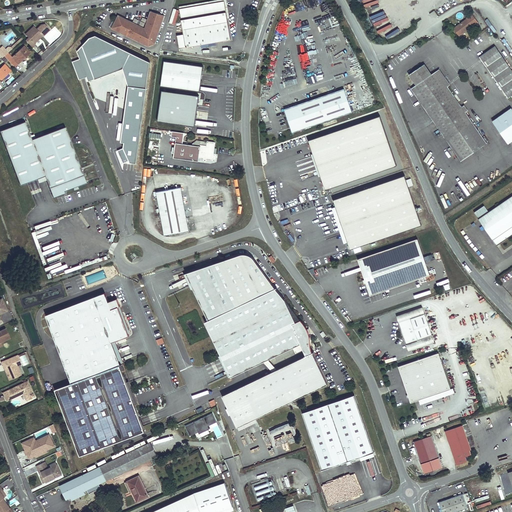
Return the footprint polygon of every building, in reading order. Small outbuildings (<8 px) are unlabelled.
[(223,1),(178,9),(183,35),(185,48),(230,39),(223,1)] [(118,15),(111,29),(127,37),(142,43),(149,47),(155,44),(164,16),(150,11),(144,29),(133,24),(118,15)] [(475,16),(462,27),(466,32),(472,27),(474,29),(481,23),(482,24),(487,20),(480,11),(475,16)] [(29,37),(25,41),(32,47),(35,43),(34,42),(43,35),(50,29),(46,24),(42,25),(37,30),(33,26),(26,34),(29,37)] [(137,164),(148,63),(95,37),(94,35),(88,37),(83,47),(76,49),(76,52),(78,59),(72,60),(78,81),(88,78),(92,95),(94,78),(96,79),(114,74),(115,74),(122,72),(124,73),(127,85),(121,144),(123,145),(123,149),(119,150),(122,164),(127,162),(130,164),(137,164)] [(183,35),(176,36),(179,49),(185,48),(183,35)] [(17,39),(6,50),(8,52),(19,41),(17,39)] [(2,46),(0,47),(0,53),(3,57),(8,52),(2,46)] [(30,52),(24,46),(12,58),(16,61),(20,57),(22,60),(30,52)] [(511,69),(495,46),(479,57),(508,98),(511,96),(511,95),(511,69)] [(7,54),(1,60),(6,64),(11,58),(7,54)] [(199,92),(202,66),(163,61),(160,87),(199,92)] [(358,61),(352,63),(359,81),(365,78),(358,61)] [(11,71),(4,64),(0,68),(0,78),(1,79),(11,71)] [(430,75),(432,74),(425,64),(423,65),(430,75)] [(423,65),(410,74),(417,84),(416,85),(411,89),(461,161),(487,143),(465,112),(462,107),(448,86),(440,76),(432,74),(430,75),(423,65)] [(440,76),(448,86),(450,85),(439,69),(432,74),(440,76)] [(416,85),(417,84),(410,74),(409,75),(416,85)] [(343,88),(284,109),(292,132),(351,112),(343,88)] [(158,123),(194,127),(198,97),(162,92),(158,123)] [(508,144),(511,140),(511,108),(492,121),(508,144)] [(396,165),(379,116),(308,140),(325,189),(396,165)] [(25,121),(0,130),(0,132),(20,185),(45,176),(53,198),(65,193),(64,191),(86,182),(65,127),(35,138),(34,134),(30,136),(25,121)] [(215,142),(207,141),(207,142),(206,145),(200,145),(199,146),(191,145),(175,143),(173,158),(198,161),(198,158),(202,159),(204,161),(207,160),(212,160),(213,159),(213,154),(215,142)] [(421,224),(403,175),(332,199),(349,249),(421,224)] [(180,187),(152,192),(153,196),(155,196),(163,235),(188,231),(180,187)] [(511,234),(511,196),(479,219),(497,245),(511,234)] [(429,274),(417,238),(357,259),(364,279),(365,282),(370,295),(429,274)] [(328,384),(313,352),(310,348),(309,343),(308,340),(307,336),(306,333),(306,330),(305,327),(304,325),(302,321),(301,319),(296,322),(285,299),(256,262),(254,260),(253,258),(252,257),(250,256),(249,255),(248,254),(246,254),(244,254),(243,254),(242,254),(241,254),(240,254),(186,273),(208,320),(204,321),(231,377),(261,363),(263,361),(302,343),(307,355),(270,372),(268,373),(222,395),(237,427),(256,418),(328,384)] [(72,383),(55,389),(81,456),(145,431),(122,371),(126,369),(124,363),(121,364),(112,342),(130,335),(118,307),(120,306),(117,298),(108,302),(105,292),(46,315),(72,383)] [(399,314),(401,321),(425,313),(422,306),(399,314)] [(432,334),(425,313),(401,321),(403,328),(401,329),(403,336),(406,335),(408,343),(432,334)] [(0,331),(0,342),(1,342),(10,338),(6,329),(0,331)] [(434,341),(432,334),(408,343),(411,349),(434,341)] [(438,352),(398,366),(411,402),(451,388),(438,352)] [(7,360),(2,362),(4,367),(4,368),(5,368),(6,368),(7,370),(5,371),(7,376),(10,375),(12,379),(18,377),(19,374),(17,370),(18,366),(21,365),(20,362),(21,361),(18,355),(11,358),(10,360),(8,361),(7,360)] [(268,373),(270,372),(263,361),(261,363),(268,373)] [(28,381),(9,390),(13,398),(24,393),(27,400),(35,397),(28,381)] [(354,394),(302,412),(322,469),(360,456),(373,452),(374,451),(354,394)] [(213,414),(185,425),(189,437),(218,426),(213,414)] [(463,424),(446,430),(457,464),(468,460),(466,456),(472,454),(470,449),(471,449),(463,424)] [(213,428),(216,438),(221,436),(218,426),(213,428)] [(37,440),(35,437),(31,439),(34,446),(39,443),(39,442),(48,438),(48,439),(52,437),(50,434),(37,440)] [(434,435),(416,441),(427,472),(431,470),(433,476),(443,473),(441,467),(444,466),(434,435)] [(44,453),(48,451),(47,450),(56,446),(52,437),(48,439),(48,438),(39,442),(39,443),(34,446),(31,439),(25,442),(30,453),(28,454),(30,458),(36,455),(35,454),(43,450),(44,453)] [(157,457),(151,442),(99,467),(105,481),(107,481),(149,460),(157,457)] [(44,462),(37,465),(42,477),(41,477),(44,483),(52,479),(51,477),(55,475),(56,477),(62,474),(58,464),(51,467),(52,469),(48,470),(47,468),(44,462)] [(105,481),(99,467),(60,486),(67,500),(105,481)] [(138,500),(148,495),(139,476),(128,482),(132,491),(134,491),(138,500)] [(109,485),(107,481),(105,481),(67,500),(68,504),(109,485)] [(274,496),(269,482),(258,486),(258,487),(254,488),(257,497),(263,495),(265,498),(274,496)] [(225,483),(195,493),(201,511),(217,511),(233,507),(225,483)] [(149,497),(148,495),(138,500),(134,491),(132,491),(137,502),(149,497)] [(0,511),(8,511),(6,509),(5,507),(6,506),(5,503),(3,500),(1,497),(0,496),(0,494),(1,494),(0,493),(0,511)] [(443,511),(453,511),(468,507),(463,493),(440,501),(443,511)]
